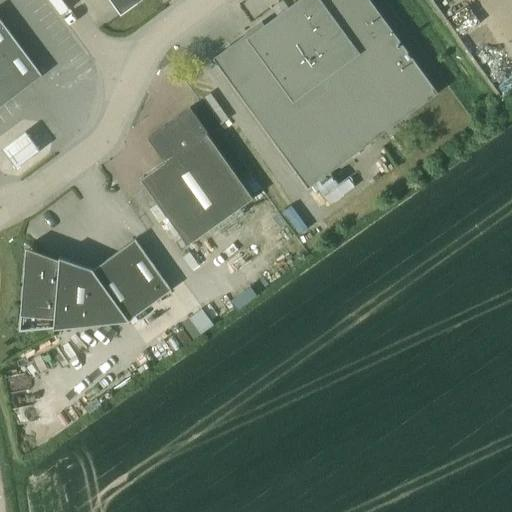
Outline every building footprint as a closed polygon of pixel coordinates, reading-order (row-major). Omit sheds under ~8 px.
[(111,0),(121,14),(140,0),(111,0)] [(438,94),(370,0),(294,0),(297,3),(265,26),(263,22),(214,58),(308,188),(438,94)] [(0,107),(42,76),(0,19),(0,107)] [(193,104),(208,127),(226,115),(210,92),(193,104)] [(187,245),(253,198),(191,108),(148,138),(165,162),(141,179),(187,245)] [(30,130),(4,141),(13,163),(39,152),(30,130)] [(25,246),(20,313),(21,313),(27,314),(26,327),(53,325),(53,328),(130,321),(129,320),(171,289),(135,238),(93,269),(55,255),(55,257),(25,246)] [(196,335),(213,322),(202,307),(184,320),(196,335)]
